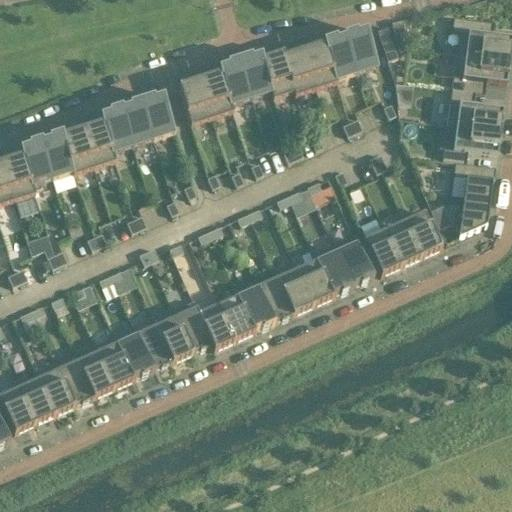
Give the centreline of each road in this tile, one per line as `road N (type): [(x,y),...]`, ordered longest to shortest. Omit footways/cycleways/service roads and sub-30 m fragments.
road 1 (residential): [(0,474),(486,258),(500,244),(511,171)]
road 2 (residential): [(0,144),(234,48)]
road 3 (residential): [(234,48),(426,0)]
